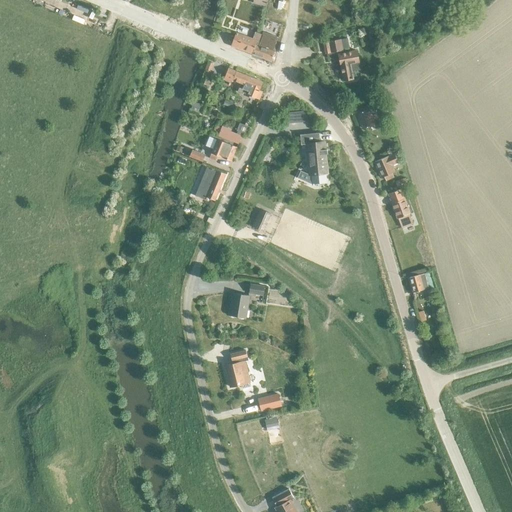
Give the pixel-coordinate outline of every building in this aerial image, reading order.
[(366,27),(358,31),(360,38),(369,34),(366,27)] [(259,45),(262,35),(255,32),(253,39),(242,35),(236,33),(232,47),(253,55),(253,54),(257,44),(259,45)] [(257,45),(254,54),(271,60),(276,48),(274,47),(277,38),(263,33),(259,44),(259,45),(257,45)] [(328,41),(323,42),(325,54),(327,53),(328,57),(339,55),(339,54),(350,52),(347,38),(338,40),(337,39),(333,40),(332,37),(327,38),(328,41)] [(350,63),(358,61),(357,51),(350,52),(339,54),(339,55),(344,80),(356,78),(355,71),(351,72),(350,63)] [(209,62),(205,74),(212,75),(215,63),(209,62)] [(229,70),(226,80),(241,86),(239,92),(262,99),(268,82),(229,70)] [(384,103),(378,105),(381,114),(387,111),(384,103)] [(371,111),(367,112),(366,111),(359,113),(363,128),(376,124),(373,116),(372,117),(371,111)] [(219,134),(218,135),(228,139),(238,144),(242,136),(231,132),(230,131),(231,130),(222,126),(221,128),(220,131),(219,134)] [(317,131),(299,133),(300,143),(305,142),(308,175),(311,175),(312,184),(326,182),(325,174),(327,173),(324,140),(318,141),(317,131)] [(238,148),(222,141),(218,140),(210,159),(216,161),(218,156),(232,162),(238,148)] [(192,150),(190,157),(203,162),(205,155),(192,150)] [(395,172),(392,165),(398,162),(394,153),(388,156),(374,162),(381,178),(384,176),(386,180),(394,177),(392,173),(395,172)] [(208,166),(202,180),(196,196),(206,200),(207,197),(216,201),(227,174),(208,166)] [(408,184),(406,178),(395,182),(397,188),(408,184)] [(404,198),(391,203),(397,218),(398,218),(401,227),(413,223),(409,214),(410,213),(404,198)] [(211,201),(208,208),(213,210),(216,203),(211,201)] [(261,208),(253,227),(263,231),(272,213),(261,208)] [(413,293),(427,289),(423,274),(409,278),(413,293)] [(250,284),(249,293),(263,295),(265,286),(250,284)] [(233,293),(229,315),(245,318),(249,295),(233,293)] [(233,363),(225,365),(230,387),(241,384),(242,388),(250,386),(247,373),(244,361),(248,360),(245,350),(230,354),(231,361),(232,360),(233,363)] [(278,393),(257,398),(261,411),(282,406),(278,393)] [(279,419),(265,421),(268,441),(281,439),(279,419)] [(296,511),(290,500),(293,498),(288,489),(272,498),(277,507),(275,508),(276,511),(296,511)]
